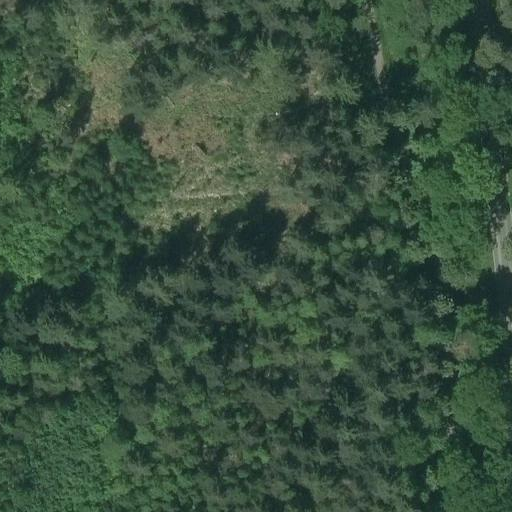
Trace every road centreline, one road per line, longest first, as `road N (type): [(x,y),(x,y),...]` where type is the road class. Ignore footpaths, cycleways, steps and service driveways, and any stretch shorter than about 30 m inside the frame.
road 1 (track): [(366,0),(387,107),(447,289),(452,511)]
road 2 (unclassified): [(511,291),(481,0)]
